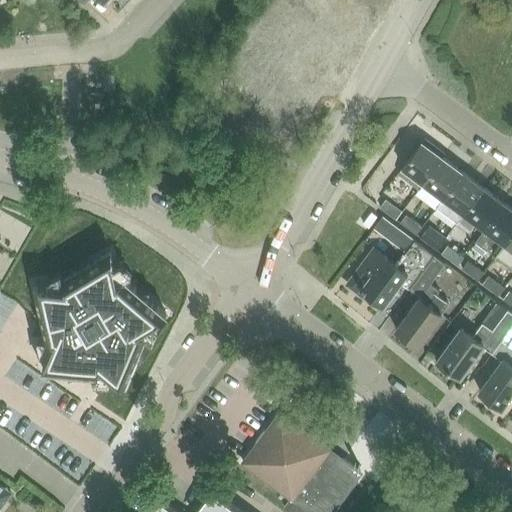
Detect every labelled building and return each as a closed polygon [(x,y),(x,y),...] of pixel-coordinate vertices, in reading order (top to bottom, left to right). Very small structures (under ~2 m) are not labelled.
[(289,0),(273,31),(295,42),(298,36),(316,45),(339,0),(289,0)] [(417,189),(422,182),(442,156),(435,150),(437,147),(423,137),(397,173),(417,189)] [(463,171),(442,156),(422,182),(443,198),(463,171)] [(436,207),(456,223),(458,220),(483,187),(463,171),(443,198),(436,207)] [(504,202),(483,187),(458,220),(470,228),(475,222),(484,228),(484,229),(504,202)] [(385,199),(379,207),(395,219),(401,211),(385,199)] [(484,229),(484,228),(474,241),(486,250),(495,237),(504,243),(505,244),(511,234),(511,208),(504,202),(484,229)] [(362,223),(368,227),(376,216),(370,211),(362,223)] [(406,214),(399,222),(416,234),(422,226),(406,214)] [(372,227),(387,239),(396,227),(380,216),(374,224),(372,227)] [(429,224),(419,236),(436,249),(446,237),(429,224)] [(511,234),(505,244),(504,243),(494,256),(511,269),(511,234)] [(410,288),(434,256),(415,241),(397,265),(387,258),(387,257),(375,248),(349,284),(372,302),(374,299),(384,305),(401,282),(410,288)] [(447,245),(441,253),(457,265),(463,257),(447,245)] [(39,311),(32,313),(42,323),(45,338),(49,339),(48,353),(42,366),(41,368),(69,370),(68,377),(81,372),(84,372),(87,366),(91,368),(94,369),(93,373),(96,373),(98,369),(111,375),(122,385),(123,386),(134,361),(140,363),(139,349),(145,335),(142,333),(151,322),(164,315),(165,313),(145,295),(150,290),(136,287),(124,277),(121,279),(114,268),(113,267),(110,253),(110,252),(110,251),(86,265),(82,259),(76,271),(62,279),(63,283),(49,286),(35,285),(35,284),(33,285),(39,311)] [(434,256),(410,288),(419,295),(394,329),(417,346),(441,314),(441,313),(449,303),(436,293),(439,290),(430,283),(444,263),(434,256)] [(467,260),(461,268),(477,280),(484,272),(467,260)] [(488,275),(481,284),(498,295),(504,287),(488,275)] [(511,293),(508,290),(502,298),(511,305),(511,293)] [(460,327),(436,360),(439,362),(437,365),(444,371),(447,368),(459,376),(482,345),(492,352),(511,324),(511,312),(507,309),(497,302),(482,322),(472,336),(460,327)] [(511,324),(492,352),(502,359),(478,391),(489,399),(488,401),(497,407),(498,405),(500,407),(511,391),(511,324)] [(279,411),(266,429),(262,429),(254,440),(255,443),(241,461),(289,497),(290,498),(283,507),(289,511),(329,511),(360,472),(335,453),(279,411)] [(242,511),(229,502),(211,489),(193,511),(176,511),(164,503),(157,511),(242,511)]
